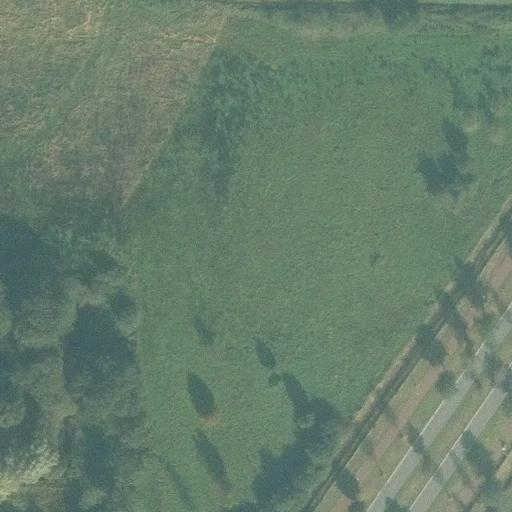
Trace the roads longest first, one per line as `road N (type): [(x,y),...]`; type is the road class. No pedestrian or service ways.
road 1 (secondary): [(511,312),(374,511)]
road 2 (secondary): [(417,511),(511,376)]
